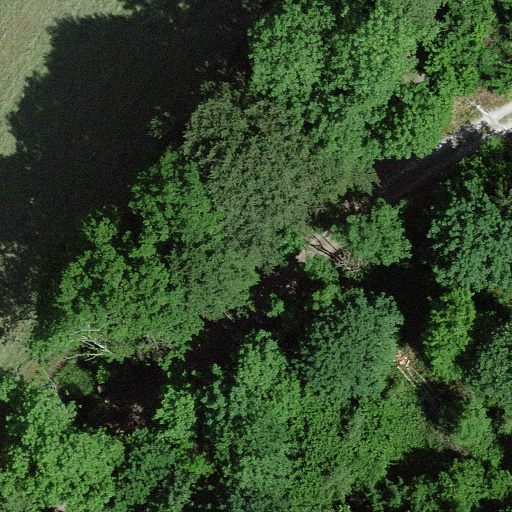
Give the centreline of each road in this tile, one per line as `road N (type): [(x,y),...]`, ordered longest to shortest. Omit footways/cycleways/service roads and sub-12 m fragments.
road 1 (track): [(511,136),(418,191),(285,303),(92,511)]
road 2 (track): [(364,237),(423,0)]
